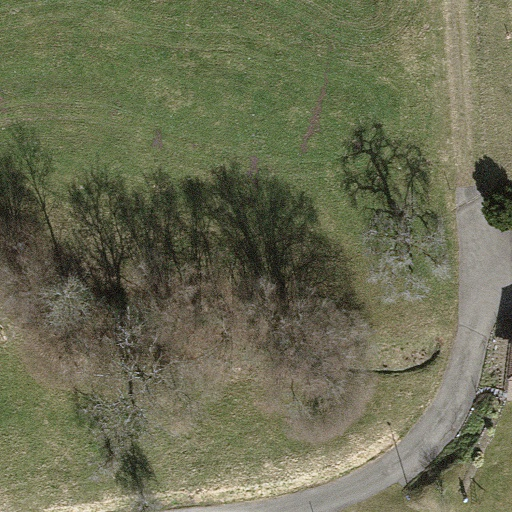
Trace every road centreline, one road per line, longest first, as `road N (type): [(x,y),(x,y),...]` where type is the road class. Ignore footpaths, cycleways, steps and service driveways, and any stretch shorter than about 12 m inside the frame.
road 1 (residential): [(297,511),(358,494),(409,467),(446,420),(467,361),(474,297),(467,219)]
road 2 (track): [(452,0),(467,219)]
